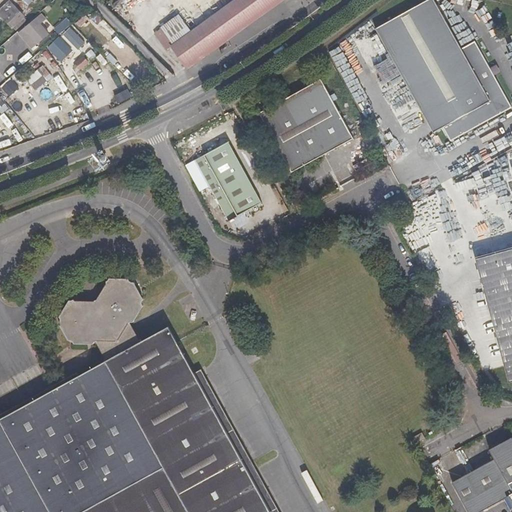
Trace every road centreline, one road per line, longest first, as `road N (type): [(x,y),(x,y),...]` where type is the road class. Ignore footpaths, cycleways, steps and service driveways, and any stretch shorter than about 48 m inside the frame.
road 1 (residential): [(149,125),(219,255),(358,191),(489,416),(511,410)]
road 2 (secondary): [(319,0),(216,70),(0,169)]
road 3 (secondary): [(149,125),(223,86),(347,0)]
road 4 (secondary): [(0,188),(149,125)]
